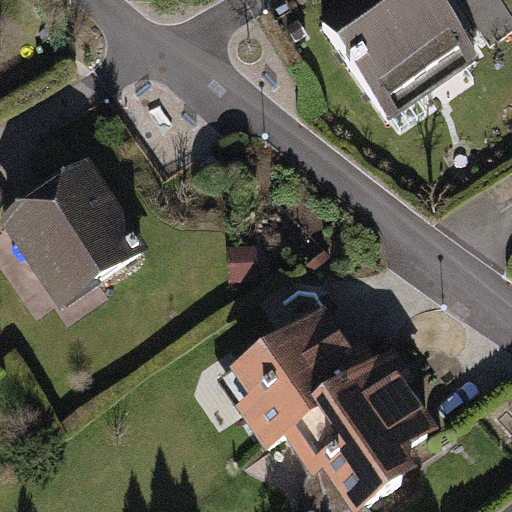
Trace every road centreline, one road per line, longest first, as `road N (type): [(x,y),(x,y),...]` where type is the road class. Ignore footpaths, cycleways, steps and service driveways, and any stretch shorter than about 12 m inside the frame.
road 1 (residential): [(157,54),(511,329)]
road 2 (residential): [(157,54),(0,141)]
